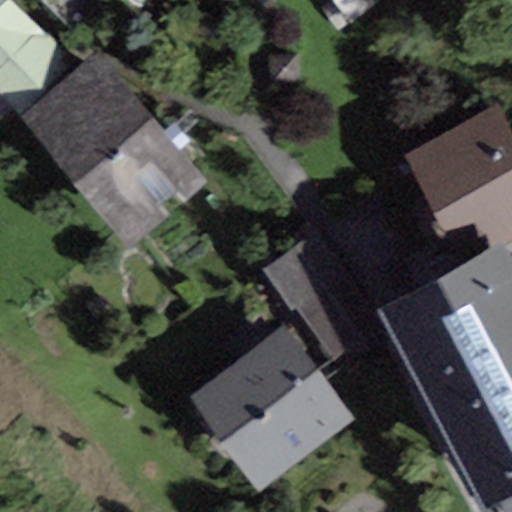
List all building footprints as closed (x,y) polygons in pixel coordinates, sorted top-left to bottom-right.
[(1,0),(0,0),(0,78),(19,98),(24,93),(32,102),(73,66),(49,36),(42,42),(1,0)] [(196,167),(164,128),(153,137),(97,68),(43,113),(132,220),(196,167)] [(482,231),(483,234),(511,218),(511,163),(490,122),(429,153),(428,150),(422,153),(425,158),(428,157),(462,223),(469,238),(482,231)] [(511,508),(511,287),(510,289),(483,234),(482,231),(469,238),(412,270),(424,294),(404,304),(511,508)] [(362,332),(379,320),(317,233),(274,264),(348,367),(374,347),(362,332)] [(248,442),(265,465),(334,413),(280,338),(210,389),(237,426),(245,420),(257,435),(248,442)]
